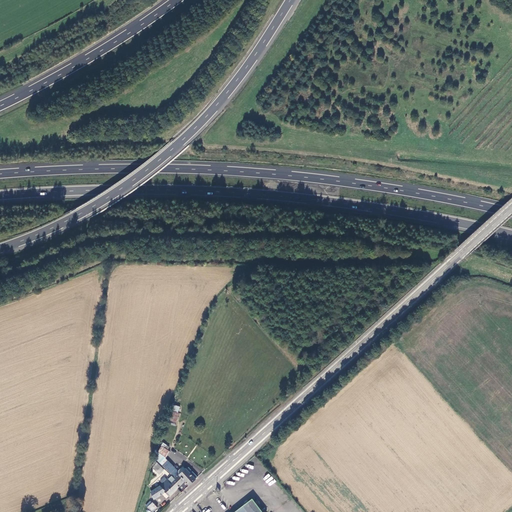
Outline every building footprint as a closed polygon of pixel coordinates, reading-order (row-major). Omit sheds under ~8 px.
[(172,404),(168,420),(176,423),(181,407),(172,404)] [(170,452),(162,446),(158,451),(166,457),(170,452)] [(174,467),(168,461),(163,465),(169,472),(174,467)] [(183,466),(176,471),(180,475),(186,470),(186,469),(183,466)] [(188,468),(186,469),(186,470),(195,480),(198,477),(188,468)] [(176,471),(171,476),(174,480),(172,483),(178,489),(185,482),(189,486),(195,480),(186,470),(180,475),(176,471)] [(263,478),(270,486),(276,481),(268,473),(263,478)] [(169,497),(178,489),(172,483),(171,483),(167,480),(160,487),(151,492),(155,499),(162,495),(165,493),(169,497)] [(264,511),(254,498),(235,511),(264,511)] [(152,503),(148,507),(152,511),(157,508),(152,503)]
